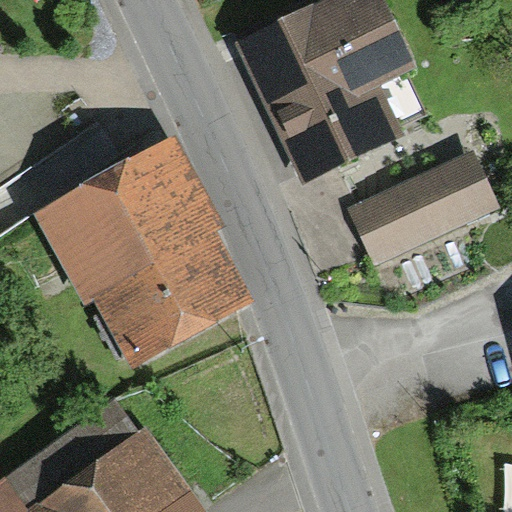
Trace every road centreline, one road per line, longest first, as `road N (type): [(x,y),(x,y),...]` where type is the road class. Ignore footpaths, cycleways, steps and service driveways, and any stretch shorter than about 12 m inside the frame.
road 1 (tertiary): [(340,511),(231,189),(142,0)]
road 2 (unknown): [(300,394),(511,277)]
